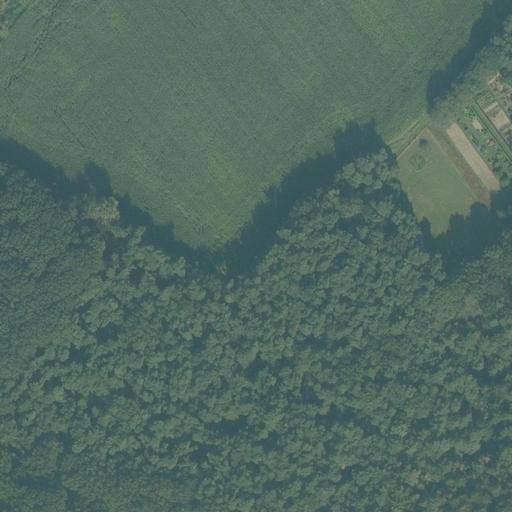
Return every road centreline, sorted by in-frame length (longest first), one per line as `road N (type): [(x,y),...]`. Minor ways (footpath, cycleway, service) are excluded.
road 1 (track): [(511,22),(389,162)]
road 2 (track): [(172,511),(83,496),(0,454)]
road 3 (track): [(0,295),(14,273),(47,257),(165,279)]
road 4 (track): [(387,511),(390,452),(379,419),(335,372)]
road 5 (track): [(511,417),(390,452)]
